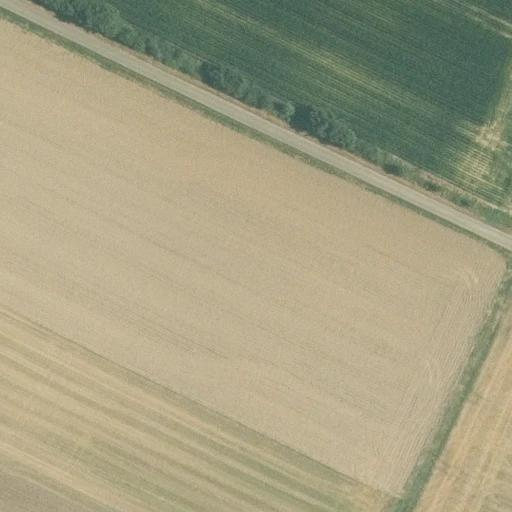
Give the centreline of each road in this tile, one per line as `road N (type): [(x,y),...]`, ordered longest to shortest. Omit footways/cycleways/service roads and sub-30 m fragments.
road 1 (track): [(0,0),(511,243)]
road 2 (track): [(511,273),(399,511)]
